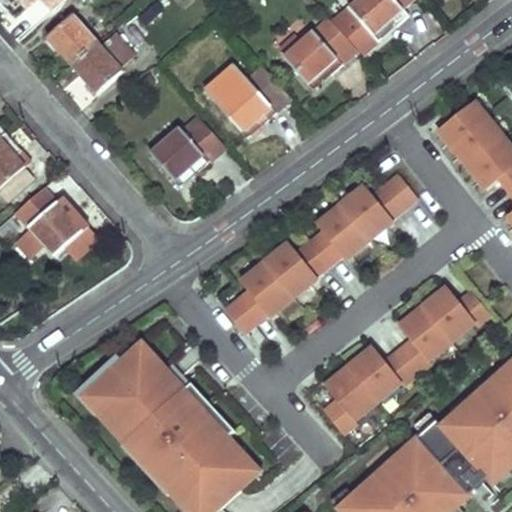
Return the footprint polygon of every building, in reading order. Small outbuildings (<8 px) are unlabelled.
[(359,0),(352,6),(333,22),(363,56),(381,41),(376,35),(393,21),(397,27),(410,16),(403,9),(395,0),(359,0)] [(413,0),(395,0),(403,9),(413,0)] [(74,66),(100,43),(75,15),(51,36),(58,44),(56,45),(74,66)] [(357,56),(329,21),(301,44),(288,55),(284,58),(308,88),(328,71),(334,76),(357,56)] [(136,54),(117,33),(102,46),(121,67),(136,54)] [(288,55),(301,44),(295,37),(282,48),(288,55)] [(92,86),(94,84),(100,91),(124,70),(121,67),(102,46),(100,43),(74,66),(92,86)] [(230,61),(200,86),(241,134),(261,118),(265,123),(293,100),(259,60),(242,74),(230,61)] [(511,220),(511,145),(474,100),(438,130),(487,189),(499,179),(511,194),(511,212),(508,216),(511,220)] [(227,147),(200,116),(183,132),(180,129),(152,154),(176,182),(193,167),(197,172),(227,147)] [(2,139),(0,141),(0,190),(1,190),(22,172),(32,163),(21,150),(16,155),(2,139)] [(10,201),(31,183),(22,172),(1,190),(10,201)] [(317,225),(323,232),(297,253),(290,244),(241,282),(249,292),(226,310),(245,334),(268,315),(270,318),(318,279),(316,276),(342,256),(346,260),(394,221),(392,219),(418,198),(399,174),(373,196),(365,186),(317,225)] [(58,259),(91,229),(81,218),(75,223),(46,190),(18,214),(58,259)] [(338,401),(325,411),(344,435),(358,424),(356,421),(402,383),(405,386),(434,363),(431,360),(476,323),(479,326),(492,315),(473,291),(461,302),(448,287),(400,326),(412,341),(386,362),(375,347),(327,386),(338,401)] [(218,511),(256,478),(247,468),(251,463),(229,440),(177,380),(175,381),(165,371),(154,360),(150,363),(137,349),(122,362),(120,358),(106,367),(99,377),(102,380),(87,394),(101,408),(96,412),(126,444),(130,440),(161,474),(157,477),(171,493),(188,511),(218,511)] [(511,474),(511,360),(439,427),(496,489),(511,474)] [(172,365),(165,371),(175,381),(177,380),(229,440),(237,434),(172,365)] [(459,511),(477,496),(419,435),(337,510),(338,511),(459,511)] [(167,497),(171,493),(157,477),(161,474),(130,440),(126,444),(122,448),(167,497)]
